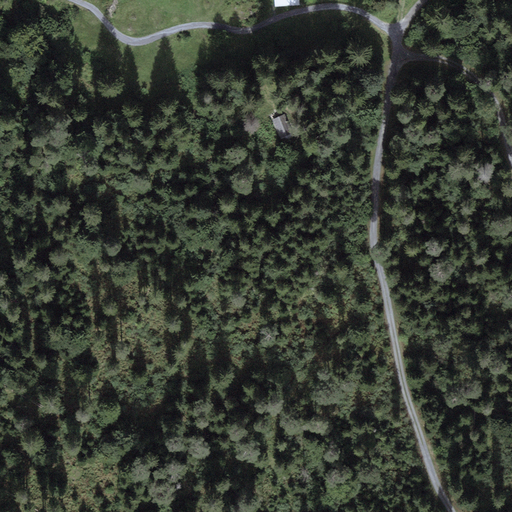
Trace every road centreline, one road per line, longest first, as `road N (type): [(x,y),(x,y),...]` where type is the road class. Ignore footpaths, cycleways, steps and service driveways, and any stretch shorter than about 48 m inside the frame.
road 1 (track): [(449,511),(405,399),(375,255),(389,83),(401,52)]
road 2 (track): [(74,0),(126,40),(186,26),(250,29),(323,6),(361,12),(396,34)]
road 3 (track): [(401,52),(472,74),(497,105),(511,153)]
